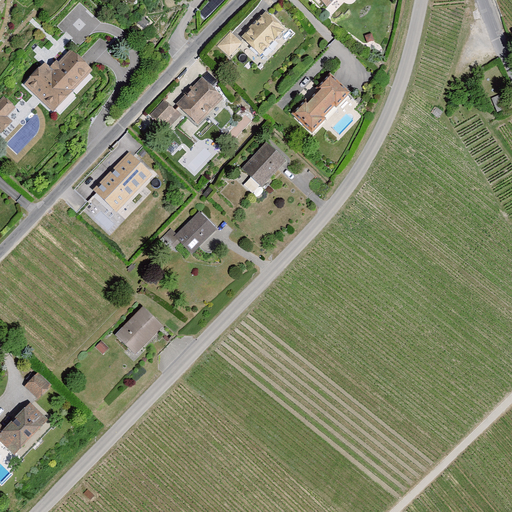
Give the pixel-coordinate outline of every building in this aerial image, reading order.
[(242,36),(264,56),(287,31),(266,11),(242,36)] [(243,42),(232,32),(221,45),(232,55),(243,42)] [(373,33),(367,36),(369,42),(375,39),(373,33)] [(54,112),(93,73),(71,51),(53,69),(46,62),(24,84),(54,112)] [(307,105),(297,115),(315,133),(328,120),(325,117),(335,106),(338,108),(350,95),(333,79),(323,89),(324,90),(309,107),(307,105)] [(222,100),(201,80),(179,105),(200,124),(222,100)] [(16,108),(3,96),(0,99),(0,130),(2,132),(12,121),(7,117),(16,108)] [(170,130),(183,115),(165,100),(153,115),(170,130)] [(289,162),(268,145),(246,172),(267,189),(289,162)] [(136,153),(97,192),(120,216),(160,177),(136,153)] [(176,236),(170,230),(162,238),(172,249),(180,241),(195,256),(220,230),(201,211),(176,236)] [(165,324),(146,307),(119,337),(138,354),(165,324)] [(40,373),(27,386),(40,400),(53,387),(40,373)] [(7,430),(0,422),(0,442),(17,459),(52,425),(32,404),(7,430)]
